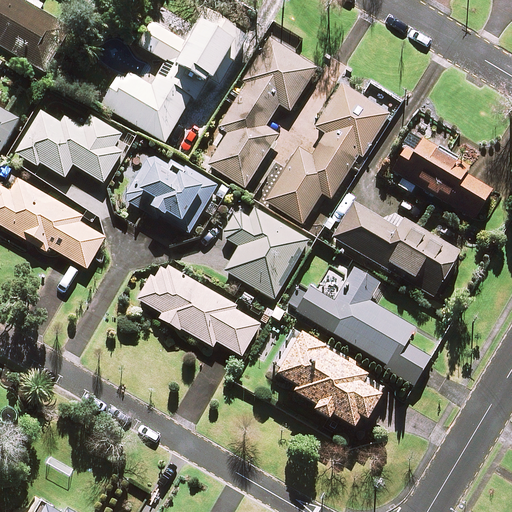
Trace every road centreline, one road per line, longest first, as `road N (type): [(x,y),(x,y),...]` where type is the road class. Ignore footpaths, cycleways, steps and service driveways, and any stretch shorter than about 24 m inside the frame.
road 1 (residential): [(0,337),(303,511)]
road 2 (residential): [(428,511),(511,370)]
road 3 (residential): [(378,0),(511,78)]
road 4 (unknown): [(54,368),(121,244)]
